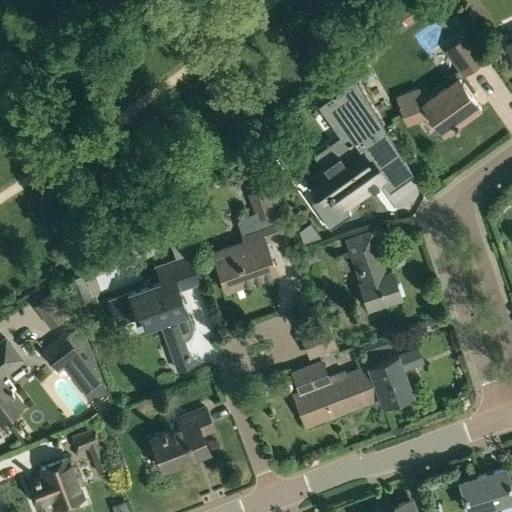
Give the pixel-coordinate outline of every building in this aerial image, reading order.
[(417,26),(433,18),(429,10),(412,18),(417,26)] [(409,122),(432,113),(437,120),(438,120),(446,132),(482,106),(460,77),(487,56),(471,33),(447,50),(460,68),(444,80),(448,85),(424,102),(404,109),(409,122)] [(398,153),(352,79),(317,105),(348,148),(317,171),(310,176),(324,195),(331,190),(343,206),(382,178),(376,170),(398,153)] [(243,239),(211,251),(224,289),(276,270),(271,256),(257,218),(274,212),(271,205),(265,187),(265,186),(248,192),(255,211),(239,217),(237,221),(243,239)] [(298,229),(303,241),(320,235),(310,221),(298,229)] [(358,282),(367,308),(400,298),(392,271),(384,273),(374,245),(376,244),(371,230),(346,238),(360,281),(358,282)] [(181,231),(168,236),(177,258),(189,253),(181,231)] [(123,293),(109,299),(117,321),(131,316),(136,314),(141,327),(158,321),(166,343),(182,337),(186,335),(188,333),(189,331),(190,328),(190,325),(186,311),(177,286),(199,279),(191,258),(189,253),(177,258),(155,265),(160,277),(122,290),(123,293)] [(327,322),(310,328),(319,352),(336,345),(327,322)] [(82,355),(77,348),(86,342),(73,326),(65,331),(64,330),(40,348),(58,372),(82,355)] [(360,342),(368,364),(379,396),(382,403),(412,392),(403,369),(422,361),(416,346),(396,354),(396,355),(375,363),(371,352),(389,346),(385,334),(360,342)] [(0,419),(21,403),(11,390),(12,389),(3,377),(1,378),(0,375),(12,366),(22,359),(5,337),(1,340),(0,341),(0,419)] [(321,359),(291,370),(299,392),(295,393),(306,423),(379,396),(368,364),(328,379),(321,359)] [(163,469),(208,451),(201,434),(214,429),(205,406),(177,417),(181,426),(165,432),(164,431),(160,432),(161,434),(151,438),(163,469)] [(99,473),(109,468),(98,441),(99,441),(93,426),(78,433),(77,431),(73,433),(74,434),(71,435),(77,449),(88,445),(99,473)] [(44,476),(29,482),(37,503),(52,498),(56,507),(82,497),(66,457),(40,467),(44,476)] [(490,511),(511,511),(511,491),(504,467),(459,481),(468,511),(488,504),(490,511)] [(415,511),(410,500),(378,511),(415,511)]
